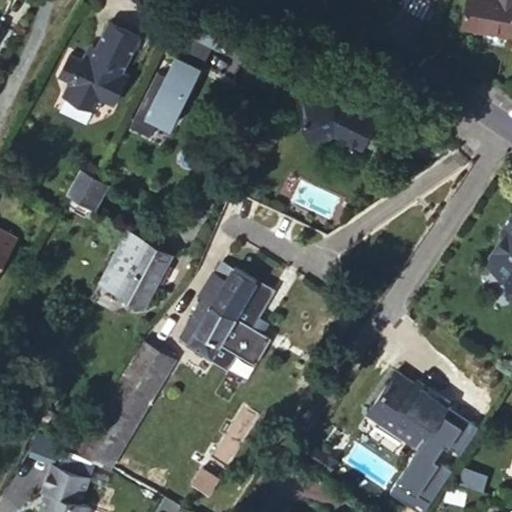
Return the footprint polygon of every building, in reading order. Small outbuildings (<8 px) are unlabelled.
[(511,0),(471,0),(467,23),(511,31),(511,0)] [(226,31),(208,22),(201,36),(213,41),(219,44),(226,31)] [(114,24),(98,50),(94,58),(87,58),(82,59),(71,53),(58,75),(70,81),(63,93),(97,112),(104,101),(113,107),(130,77),(125,75),(144,41),(114,24)] [(201,36),(179,25),(167,48),(176,52),(166,73),(157,69),(130,124),(151,134),(159,117),(172,123),(199,70),(191,66),(200,47),(208,51),(213,41),(201,36)] [(94,58),(98,50),(93,47),(87,58),(94,58)] [(296,94),(299,103),(323,96),(320,86),(296,94)] [(323,96),(299,103),(311,139),(334,132),(362,145),(378,110),(358,101),(355,106),(347,102),(349,98),(336,92),(323,96)] [(349,98),(347,102),(355,106),(358,101),(349,98)] [(70,192),(93,206),(106,184),(83,170),(70,192)] [(511,215),(501,230),(502,237),(492,252),(494,263),(509,274),(510,281),(511,282),(511,215)] [(129,227),(101,280),(142,304),(170,250),(129,227)] [(0,270),(17,241),(0,231),(0,270)] [(233,265),(222,258),(212,270),(225,278),(233,265)] [(271,287),(233,265),(225,278),(212,270),(195,293),(200,296),(179,335),(226,363),(234,349),(236,345),(250,323),(271,287)] [(265,332),(250,323),(236,345),(252,355),(265,332)] [(270,334),(265,332),(252,355),(236,345),(234,349),(254,361),(270,334)] [(144,339),(80,446),(111,464),(173,358),(144,339)] [(427,390),(397,369),(369,410),(420,445),(451,400),(430,386),(427,390)] [(430,386),(418,378),(416,381),(427,390),(430,386)] [(9,418),(0,412),(0,428),(2,429),(9,418)] [(48,492),(40,511),(87,511),(89,507),(80,504),(90,478),(54,465),(44,491),(48,492)] [(459,480),(484,488),(488,473),(463,466),(459,480)]
